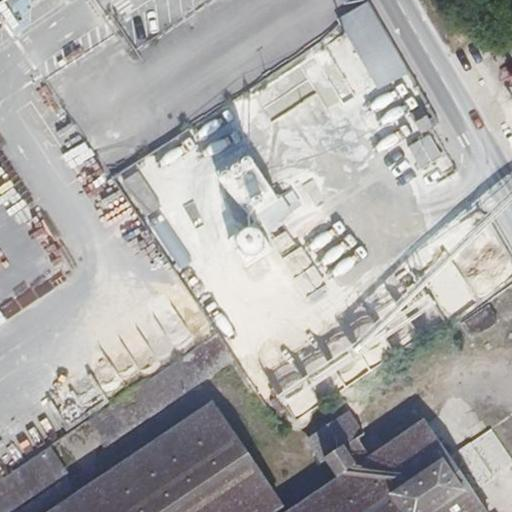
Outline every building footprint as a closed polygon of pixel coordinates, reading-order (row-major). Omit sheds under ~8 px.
[(367,0),(337,19),(339,21),(382,87),(409,72),(367,0)] [(303,75),(326,110),(352,94),(322,49),(265,87),(271,95),(303,75)] [(81,123),(86,135),(114,123),(109,112),(81,123)] [(433,128),(427,116),(416,122),(423,134),(433,128)] [(409,145),(420,169),(445,159),(435,134),(409,145)] [(138,173),(124,182),(146,214),(161,206),(138,173)] [(260,256),(264,251),(265,244),(263,238),(258,233),(252,231),(246,233),(240,237),(238,243),(238,250),(242,255),(247,259),(254,259),(260,256)] [(217,332),(86,421),(102,445),(233,357),(217,332)] [(289,511),(270,511),(272,511),(203,409),(49,511),(463,511),(408,432),(289,511)] [(469,444),(493,479),(511,466),(511,461),(490,429),(469,444)] [(0,511),(3,511),(66,471),(50,446),(0,478),(0,511)]
